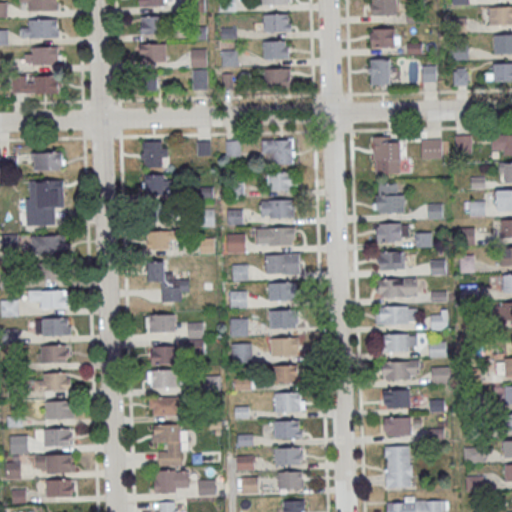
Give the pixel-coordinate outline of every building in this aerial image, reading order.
[(29,10),(57,10),(57,0),(19,0),(19,1),(29,1),(29,10)] [(374,0),(374,14),(397,14),(396,0),(374,0)] [(511,6),(491,6),(491,23),(511,23),(511,6)] [(408,11),(408,22),(423,22),(422,10),(408,11)] [(265,13),(265,31),(291,31),(290,19),(287,19),(287,13),(265,13)] [(163,34),(163,15),(141,15),(141,34),(163,34)] [(452,18),(452,32),(467,32),(467,17),(452,18)] [(29,18),(29,28),(21,28),(21,37),(58,37),(58,18),(29,18)] [(370,28),(370,46),(399,46),(399,28),(370,28)] [(511,35),(496,35),(496,52),(511,52),(511,35)] [(264,40),(264,58),(289,58),(289,46),(286,46),(286,40),(264,40)] [(166,42),(140,42),(140,61),(166,61),(166,42)] [(408,42),(408,54),(423,53),(423,42),(408,42)] [(451,43),(451,59),(469,59),(469,43),(451,43)] [(57,46),(25,46),(25,63),(57,63),(57,46)] [(207,48),(192,48),(192,90),(207,90),(207,48)] [(237,66),(237,50),(222,50),(222,66),(237,66)] [(370,84),(390,84),(390,58),(370,58),(370,84)] [(511,63),(494,63),(495,80),(511,80),(511,63)] [(437,65),(422,65),(422,83),(437,83),(437,65)] [(265,67),(265,85),(291,85),(290,73),(287,73),(287,67),(265,67)] [(453,85),(468,85),(468,68),(453,68),(453,85)] [(222,87),(232,87),(232,72),(222,72),(222,87)] [(57,75),(12,75),(12,93),(57,93),(57,75)] [(145,75),(145,90),(157,90),(157,75),(145,75)] [(491,154),(511,153),(511,132),(491,133),(491,154)] [(471,134),(455,134),(455,151),(471,151),(471,134)] [(374,173),(401,173),(401,137),(374,137),(374,173)] [(421,158),(443,158),(443,138),(421,138),(421,158)] [(241,139),(225,139),(225,156),(241,156),(241,139)] [(263,139),(263,162),(294,162),(294,139),(263,139)] [(166,140),(142,140),(142,167),(166,167),(166,140)] [(62,152),(34,152),(34,169),(62,169),(62,152)] [(0,171),(17,172),(17,156),(0,156),(0,171)] [(511,161),(499,161),(499,182),(511,182),(511,161)] [(268,189),(294,189),(294,171),(268,171),(268,189)] [(165,193),(164,175),(145,176),(146,194),(165,193)] [(63,180),(29,180),(29,198),(20,198),(20,212),(27,212),(27,225),(55,225),(55,208),(63,208),(63,180)] [(405,192),(398,192),(398,183),(375,183),(375,212),(405,212),(405,192)] [(496,209),(511,209),(511,189),(496,190),(496,209)] [(261,217),(294,217),(294,199),(261,199),(261,217)] [(485,214),(485,200),(468,200),(468,215),(485,214)] [(177,202),(148,202),(148,221),(177,221),(177,202)] [(240,209),(227,210),(229,223),(241,222),(240,209)] [(511,218),(501,219),(501,237),(511,236),(511,218)] [(402,222),(376,222),(376,241),(402,241),(402,222)] [(295,227),(257,227),(257,244),(295,244),(295,227)] [(473,235),(472,227),(460,229),(461,236),(473,235)] [(170,231),(147,230),(147,253),(169,254),(170,231)] [(416,231),(416,246),(432,246),(432,231),(416,231)] [(245,251),(245,233),(227,233),(227,251),(245,251)] [(31,235),(31,254),(65,254),(65,235),(31,235)] [(511,246),(501,247),(501,265),(511,265),(511,246)] [(405,269),(405,250),(378,250),(378,269),(405,269)] [(301,252),(265,252),(265,272),(301,272),(301,252)] [(148,282),(172,282),(172,272),(165,272),(165,261),(148,261),(148,282)] [(35,263),(35,279),(66,279),(66,263),(35,263)] [(502,291),(511,291),(511,273),(502,274),(502,291)] [(378,296),(417,296),(417,279),(378,279),(378,296)] [(268,301),(296,301),(296,281),(268,281),(268,301)] [(68,289),(29,289),(29,299),(39,299),(39,307),(68,307),(68,289)] [(0,315),(18,315),(18,299),(0,299),(0,315)] [(511,302),(496,303),(496,320),(511,319),(511,302)] [(376,306),(376,323),(416,323),(416,306),(376,306)] [(298,310),(270,310),(270,328),(298,328),(298,310)] [(175,331),(175,314),(147,314),(147,331),(175,331)] [(432,314),(432,327),(446,328),(447,314),(432,314)] [(35,335),(70,335),(70,317),(35,317),(35,335)] [(247,318),(230,318),(230,335),(247,335),(247,318)] [(202,322),(188,322),(188,336),(202,336),(202,322)] [(16,328),(2,328),(2,342),(16,342),(16,328)] [(417,333),(383,333),(383,350),(417,350),(417,333)] [(298,355),(298,337),(271,337),(271,355),(298,355)] [(430,341),(430,356),(446,356),(446,341),(430,341)] [(251,342),(232,342),(232,362),(251,361),(251,342)] [(68,361),(68,344),(40,344),(40,361),(68,361)] [(177,363),(177,345),(151,345),(151,363),(177,363)] [(511,358),(496,359),(496,375),(511,375),(511,358)] [(382,378),(422,378),(422,360),(382,360),(382,378)] [(298,382),(298,365),(272,365),(272,382),(298,382)] [(449,381),(449,368),(432,368),(432,381),(449,381)] [(148,369),(148,388),(176,388),(176,369),(148,369)] [(70,372),(43,372),(43,379),(34,379),(34,390),(70,390),(70,372)] [(383,389),(383,406),(411,406),(411,389),(383,389)] [(274,392),(274,411),(301,411),(301,392),(274,392)] [(150,396),(150,415),(180,415),(180,396),(150,396)] [(73,400),(45,400),(45,418),(73,418),(73,400)] [(383,417),(383,435),(411,435),(411,417),(383,417)] [(301,438),(301,420),(274,420),(274,438),(301,438)] [(158,465),(183,465),(183,434),(181,434),(181,424),(153,424),(153,442),(167,442),(167,451),(158,451),(158,465)] [(43,445),(72,445),(72,428),(43,428),(43,445)] [(10,434),(10,453),(27,453),(27,434),(10,434)] [(412,445),(386,445),(386,487),(412,487),(412,445)] [(302,447),(274,447),(274,463),(302,463),(302,447)] [(465,461),(479,460),(479,448),(464,448),(465,461)] [(36,454),(36,472),(74,472),(74,454),(36,454)] [(254,454),(237,454),(237,469),(254,469),(254,454)] [(21,461),(5,462),(6,478),(21,478),(21,461)] [(155,470),(155,491),(188,491),(188,470),(155,470)] [(277,470),(277,488),(303,488),(303,470),(277,470)] [(258,476),(241,476),(241,491),(258,491),(258,476)] [(46,495),(73,495),(73,479),(46,479),(46,495)] [(214,494),(214,480),(199,480),(199,494),(214,494)] [(304,511),(304,499),(284,499),(283,511),(304,511)] [(386,511),(444,511),(445,499),(387,500),(386,511)] [(176,511),(176,501),(159,501),(159,511),(176,511)]
